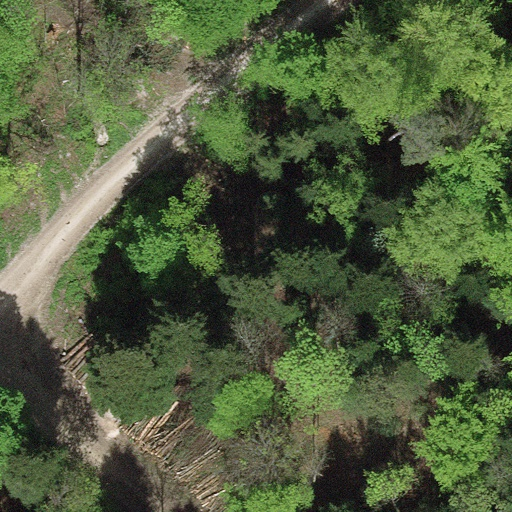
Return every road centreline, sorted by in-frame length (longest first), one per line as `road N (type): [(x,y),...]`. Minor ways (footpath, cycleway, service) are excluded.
road 1 (track): [(323,0),(0,294)]
road 2 (track): [(0,371),(157,511)]
